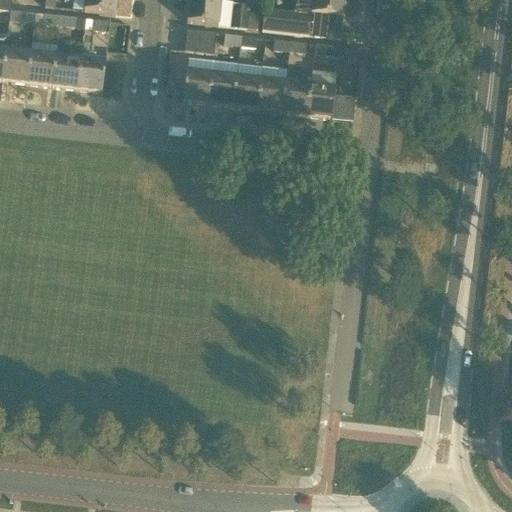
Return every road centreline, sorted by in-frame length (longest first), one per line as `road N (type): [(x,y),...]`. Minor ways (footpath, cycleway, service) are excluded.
road 1 (primary): [(458,327),(498,0)]
road 2 (residential): [(340,406),(372,161)]
road 3 (residential): [(372,161),(137,136)]
road 4 (tertiary): [(228,505),(0,481)]
road 5 (residential): [(372,161),(389,0)]
road 6 (primary): [(458,327),(419,479)]
road 7 (tertiary): [(384,510),(228,505)]
road 8 (primary): [(457,483),(458,327)]
road 9 (residential): [(137,136),(0,123)]
road 10 (residential): [(137,136),(154,0)]
